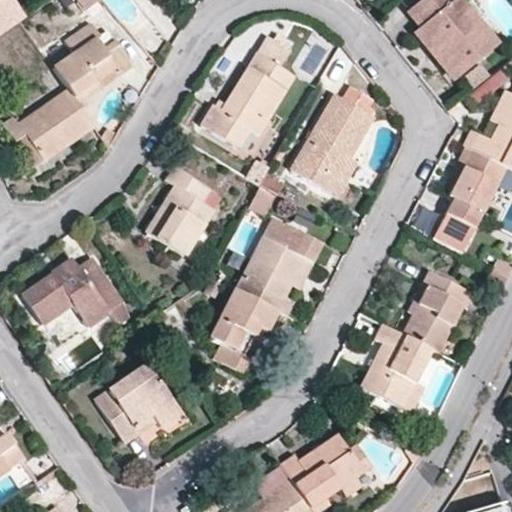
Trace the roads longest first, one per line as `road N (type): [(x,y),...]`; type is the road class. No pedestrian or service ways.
road 1 (residential): [(279,0),(302,1),(346,26),(413,101),(424,141),(284,408),(130,511)]
road 2 (residential): [(0,253),(108,176),(222,15),(262,0)]
road 3 (residential): [(114,511),(0,348)]
road 4 (residential): [(397,511),(466,403)]
